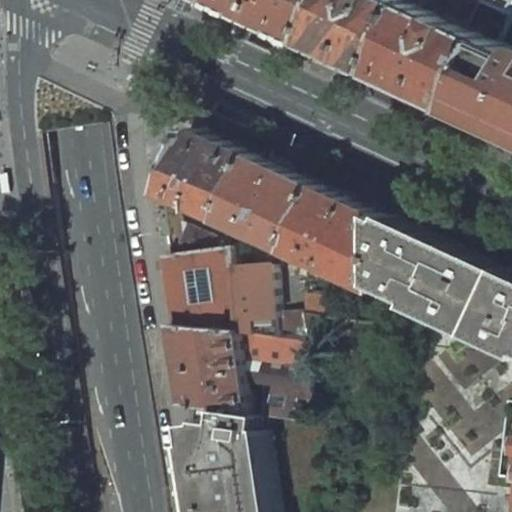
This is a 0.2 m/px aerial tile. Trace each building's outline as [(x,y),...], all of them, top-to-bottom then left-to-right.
[(179,0),(175,10),(186,15),(188,10),(190,5),(179,0)] [(234,0),(233,2),(324,44),(345,0),(234,0)] [(345,0),(324,44),(390,75),(423,4),(413,0),(345,0)] [(461,0),(453,18),(472,27),(484,0),(461,0)] [(511,0),(487,0),(511,11),(511,0)] [(390,75),(469,111),(502,41),(472,27),(453,18),(423,4),(390,75)] [(511,45),(502,41),(469,111),(511,131),(511,45)] [(240,220),(269,156),(208,128),(180,192),(240,220)] [(335,187),(269,156),(240,220),(306,250),(335,187)] [(394,284),(395,214),(335,187),(306,250),(310,252),(394,291),(394,284)] [(511,268),(395,214),(394,284),(425,298),(511,340),(511,268)] [(242,245),(240,220),(229,241),(184,220),(188,252),(242,245)] [(242,245),(188,252),(173,255),(184,323),(250,332),(244,267),(242,245)] [(244,267),(250,332),(289,337),(287,313),(282,264),(244,267)] [(331,296),(311,294),(312,311),(312,312),(333,315),(331,296)] [(287,313),(289,337),(314,341),(312,312),(312,311),(287,313)] [(289,337),(250,332),(184,323),(196,402),(215,404),(225,405),(272,410),(325,415),(314,341),(289,337)] [(224,440),(235,505),(232,505),(229,511),(289,511),(275,430),(271,430),(272,410),(225,405),(215,404),(212,420),(205,421),(199,422),(202,444),(212,442),(224,440)]
